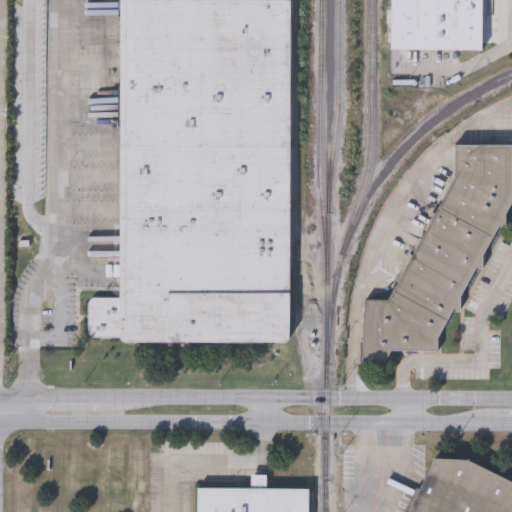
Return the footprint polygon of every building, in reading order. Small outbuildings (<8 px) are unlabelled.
[(118,0),(284,0),(283,343),(92,342),(92,302),(117,302),(118,0)] [(390,0),(482,0),(482,50),(390,50),(390,0)] [(454,177),(455,145),(511,145),(511,199),(506,212),(506,227),(496,227),(482,259),(482,268),(474,267),(460,300),(459,309),(452,309),(438,338),(438,352),(390,351),(384,364),(362,363),(363,300),(391,300),(454,177)] [(511,511),(406,511),(431,458),(462,461),(511,483),(511,511)] [(196,511),(197,489),(251,489),(251,476),(266,476),(266,490),(308,490),(307,511),(196,511)]
